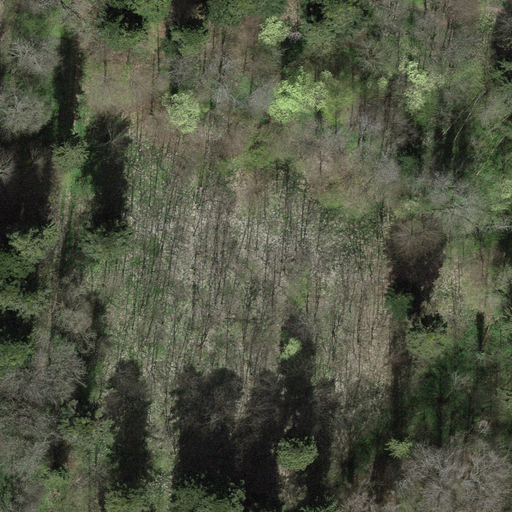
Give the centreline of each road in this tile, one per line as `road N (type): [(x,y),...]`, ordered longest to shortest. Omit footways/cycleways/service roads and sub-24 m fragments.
road 1 (track): [(81,0),(56,301),(1,511)]
road 2 (track): [(314,511),(458,342),(511,299)]
